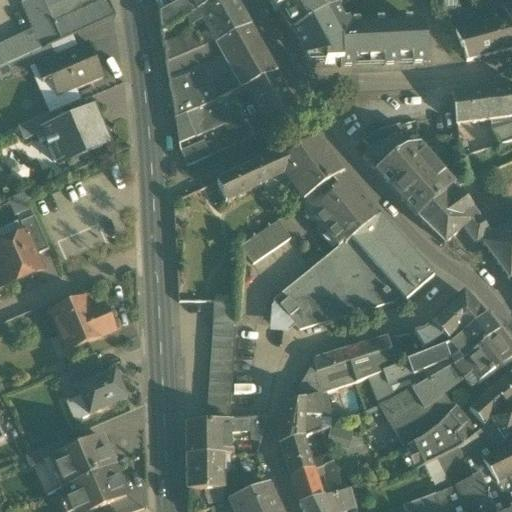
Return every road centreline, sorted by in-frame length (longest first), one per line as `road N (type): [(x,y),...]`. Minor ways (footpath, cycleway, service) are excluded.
road 1 (residential): [(292,511),(270,461),(274,419),(294,365),(326,341),(418,313),(459,276)]
road 2 (secondary): [(168,511),(154,243)]
road 3 (residential): [(459,276),(427,252),(317,126),(297,89)]
road 4 (secondary): [(154,243),(136,0)]
road 5 (residential): [(297,89),(511,75)]
road 6 (residential): [(0,310),(154,243)]
